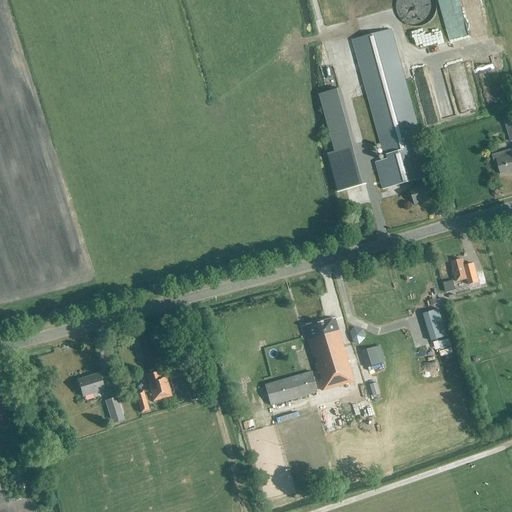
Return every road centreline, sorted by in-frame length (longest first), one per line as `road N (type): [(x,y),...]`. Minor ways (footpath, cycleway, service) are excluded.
road 1 (tertiary): [(0,346),(511,207)]
road 2 (track): [(315,511),(511,445)]
